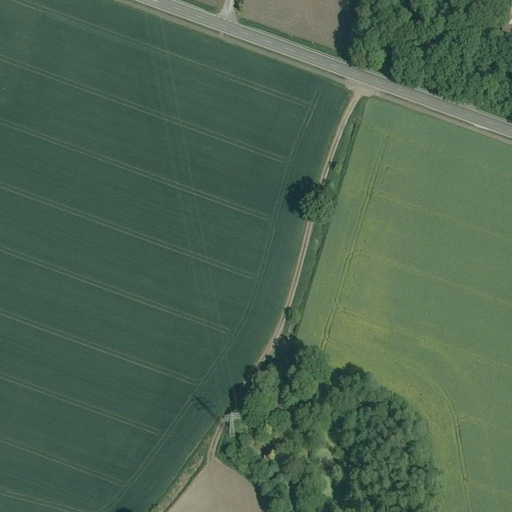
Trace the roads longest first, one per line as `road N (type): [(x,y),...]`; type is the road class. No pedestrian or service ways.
road 1 (track): [(370,75),(337,137),(270,349),(210,454)]
road 2 (tertiary): [(166,0),(511,128)]
